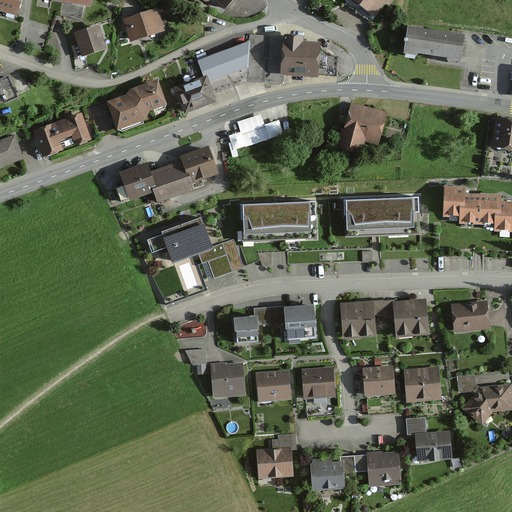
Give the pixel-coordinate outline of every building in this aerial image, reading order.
[(0,11),(18,17),(22,0),(1,0),(0,5),(0,11)] [(87,10),(88,0),(64,0),(63,6),(87,10)] [(193,0),(200,6),(205,0),(214,0),(226,11),(235,0),(193,0)] [(344,0),(344,1),(373,22),(390,0),(344,0)] [(154,13),(123,23),(129,44),(160,34),(154,13)] [(98,30),(75,36),(81,59),(104,53),(98,30)] [(464,40),(410,33),(406,57),(460,65),(464,40)] [(282,76),(285,39),(251,37),(250,43),(248,71),(248,80),(282,82),(282,76)] [(285,39),(282,76),(318,79),(320,47),(303,46),(304,40),(285,39)] [(248,71),(250,43),(201,60),(209,85),(248,71)] [(200,81),(169,93),(179,118),(209,106),(200,81)] [(0,105),(16,99),(10,83),(0,86),(0,105)] [(127,102),(103,109),(110,132),(137,125),(135,119),(161,111),(153,86),(124,94),(127,102)] [(385,116),(350,104),(334,153),(354,160),(359,144),(374,149),(385,116)] [(80,118),(31,136),(40,161),(89,143),(80,118)] [(511,126),(494,124),(490,151),(511,153),(511,126)] [(12,140),(0,144),(0,168),(19,162),(12,140)] [(183,166),(167,171),(177,198),(192,193),(190,185),(215,176),(207,152),(182,160),(183,166)] [(159,204),(177,198),(167,171),(149,177),(146,168),(123,176),(132,202),(155,194),(159,204)] [(466,193),(447,192),(446,218),(459,218),(459,226),(490,227),(489,233),(511,234),(511,205),(501,205),(502,199),(466,198),(466,193)] [(423,194),(350,197),(352,233),(424,230),(423,194)] [(321,200),(249,202),(250,236),(323,233),(321,200)] [(211,254),(199,219),(141,238),(147,256),(164,250),(169,264),(200,253),(210,281),(243,270),(235,246),(211,254)] [(425,302),(384,305),(385,319),(396,318),(397,336),(427,334),(425,302)] [(484,304),(448,308),(451,335),(487,331),(484,304)] [(385,319),(384,305),(343,308),(345,340),(375,338),(374,319),(385,319)] [(271,310),(272,323),(286,322),(288,340),(315,338),(313,307),(271,310)] [(272,323),(271,310),(256,311),(256,319),(236,320),(237,344),(259,343),(257,324),(272,323)] [(205,353),(184,353),(191,367),(205,367),(205,353)] [(241,366),(210,367),(211,398),(242,397),(241,366)] [(330,370),(301,372),(303,400),(332,399),(330,370)] [(391,371),(363,373),(364,399),(393,398),(391,371)] [(437,372),(403,375),(405,406),(440,403),(437,372)] [(287,375),(256,377),(257,403),(287,402),(287,375)] [(475,379),(457,381),(458,395),(474,394),(474,402),(463,413),(480,428),(490,414),(511,413),(510,387),(476,390),(475,379)] [(425,422),(406,423),(407,435),(414,435),(415,461),(447,459),(446,434),(426,435),(425,422)] [(290,452),(256,454),(258,482),(291,480),(290,452)] [(396,457),(365,459),(366,488),(397,486),(396,457)] [(340,464),(308,465),(309,490),(341,488),(340,464)]
